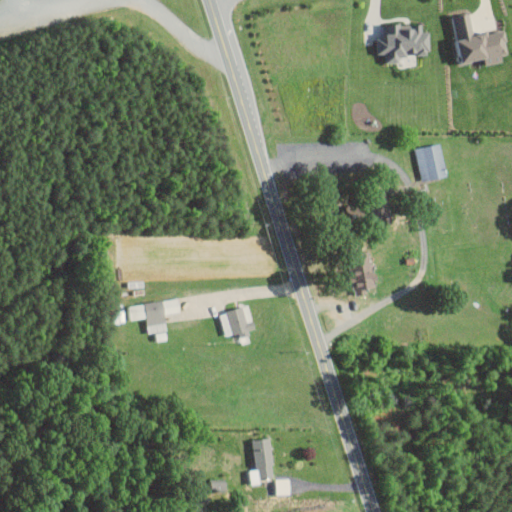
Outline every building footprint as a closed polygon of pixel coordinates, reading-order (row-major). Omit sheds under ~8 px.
[(385,25),(385,38),(376,39),(376,54),(387,54),(387,63),(401,62),(401,55),(432,54),(431,31),(424,32),(423,24),(385,25)] [(448,176),(440,143),(415,148),(422,182),(448,176)] [(367,205),(344,205),(345,219),(368,218),(367,205)] [(377,288),(372,257),(354,260),(360,295),(368,294),(368,290),(377,288)] [(126,304),(127,320),(145,318),(146,332),(167,330),(166,314),(180,313),(179,299),(126,304)] [(255,332),(250,306),(220,311),(224,336),(240,333),(241,335),(255,332)] [(252,441),(257,469),(250,471),(252,485),(262,484),(261,480),(276,477),(269,438),(252,441)] [(275,479),(276,494),(291,494),(290,479),(275,479)] [(212,492),(228,492),(228,480),(211,480),(212,492)]
